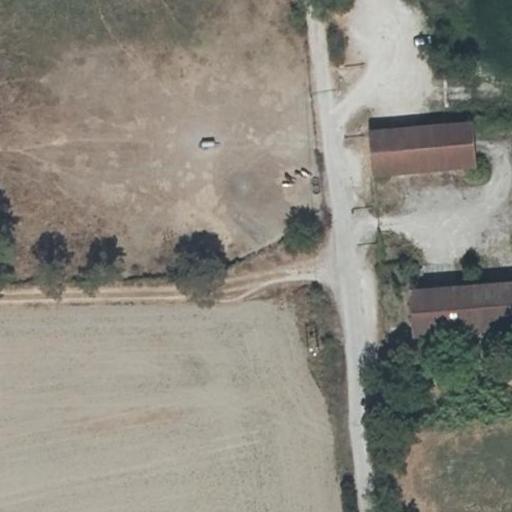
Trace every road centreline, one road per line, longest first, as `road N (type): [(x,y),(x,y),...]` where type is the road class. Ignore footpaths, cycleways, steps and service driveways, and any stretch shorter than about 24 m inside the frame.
road 1 (unclassified): [(365,511),(311,0)]
road 2 (track): [(343,268),(197,293),(0,297)]
